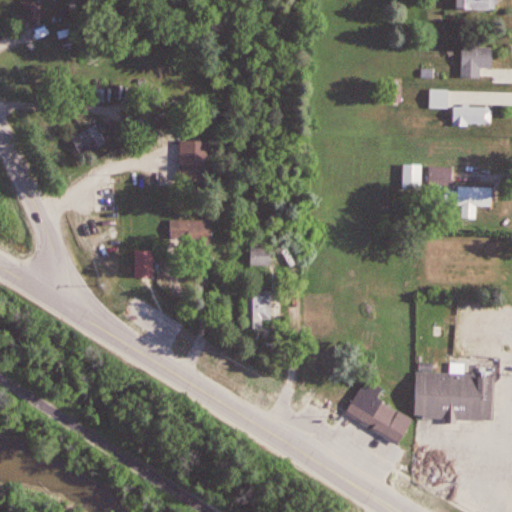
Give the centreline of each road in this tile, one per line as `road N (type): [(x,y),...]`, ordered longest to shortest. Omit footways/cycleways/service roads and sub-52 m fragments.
road 1 (tertiary): [(394,511),(0,271)]
road 2 (tertiary): [(113,343),(86,309),(0,130)]
